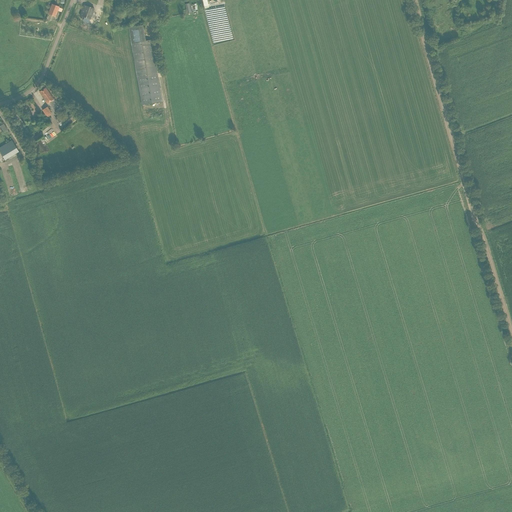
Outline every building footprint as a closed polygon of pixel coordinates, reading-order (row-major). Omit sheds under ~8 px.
[(48,14),(55,17),(59,7),(52,4),(48,14)] [(81,16),(90,20),(94,9),(84,4),(80,15),(81,16)] [(128,27),(141,105),(161,102),(151,40),(145,41),(142,25),(128,27)] [(39,92),(46,102),(53,98),(46,88),(39,92)] [(51,112),(48,107),(43,110),(46,115),(51,112)] [(60,126),(75,115),(73,112),(62,121),(58,123),(60,126)] [(19,153),(14,145),(11,140),(0,147),(0,151),(0,152),(5,160),(19,153)]
